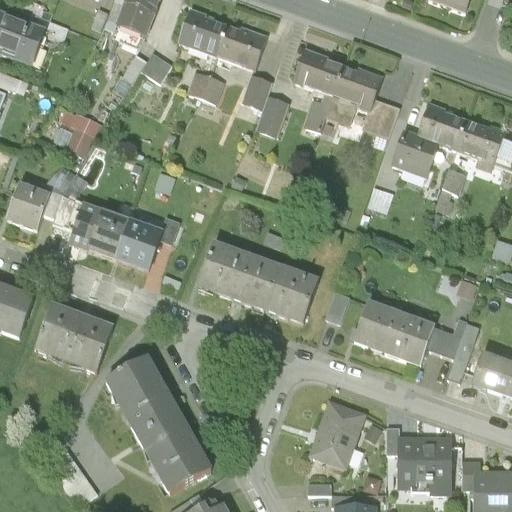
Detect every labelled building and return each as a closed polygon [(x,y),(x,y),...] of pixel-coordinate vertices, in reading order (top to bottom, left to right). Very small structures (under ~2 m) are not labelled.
[(156,0),(121,0),(114,25),(146,35),(156,0)] [(419,0),(466,16),(471,0),(419,0)] [(50,26),(0,6),(0,56),(33,70),(50,26)] [(227,22),(186,8),(173,45),(213,59),(227,22)] [(267,37),(227,22),(213,59),(254,74),(267,37)] [(344,59),(302,44),(287,87),(329,101),(344,59)] [(114,94),(126,101),(140,75),(160,86),(171,66),(152,56),(148,64),(133,57),(114,94)] [(386,74),(344,59),(329,101),(323,120),(351,129),(358,109),(372,114),(386,74)] [(219,107),(226,83),(194,74),(187,98),(219,107)] [(261,112),(272,85),(252,77),(241,105),(261,112)] [(23,99),(0,90),(0,147),(4,149),(23,99)] [(254,135),(277,143),(290,106),(268,98),(254,135)] [(466,117),(426,103),(415,135),(402,131),(390,166),(426,179),(438,145),(454,150),(466,117)] [(505,131),(466,117),(454,150),(494,164),(505,131)] [(83,164),(91,143),(73,135),(64,156),(83,164)] [(461,199),(469,175),(450,169),(442,193),(461,199)] [(53,188),(17,175),(0,220),(0,224),(35,237),(53,188)] [(369,210),(388,216),(394,196),(375,190),(369,210)] [(104,262),(123,209),(80,193),(61,246),(104,262)] [(123,209),(104,262),(147,278),(167,225),(123,209)] [(162,238),(176,244),(182,229),(169,223),(162,238)] [(248,302),(264,251),(208,235),(193,286),(248,302)] [(264,251),(248,302),(304,319),(319,267),(264,251)] [(30,292),(0,280),(0,336),(11,341),(30,292)] [(327,326),(342,329),(348,299),(333,296),(327,326)] [(114,322),(47,298),(29,348),(96,372),(114,322)] [(386,352),(400,311),(361,298),(347,339),(386,352)] [(400,311),(386,352),(425,365),(439,324),(400,311)] [(511,399),(511,352),(486,342),(470,384),(511,399)] [(105,387),(132,436),(176,411),(148,363),(105,387)] [(347,482),(372,416),(328,399),(302,465),(347,482)] [(212,474),(176,411),(132,436),(169,499),(212,474)] [(452,504),(452,440),(397,439),(397,504),(452,504)] [(83,511),(100,500),(62,448),(43,462),(79,511),(83,511)] [(511,511),(511,472),(481,473),(481,464),(464,464),(463,496),(474,496),(473,511),(511,511)] [(306,511),(330,511),(331,487),(307,487),(306,511)] [(178,511),(232,511),(219,488),(178,511)] [(380,511),(380,501),(335,500),(335,511),(380,511)]
